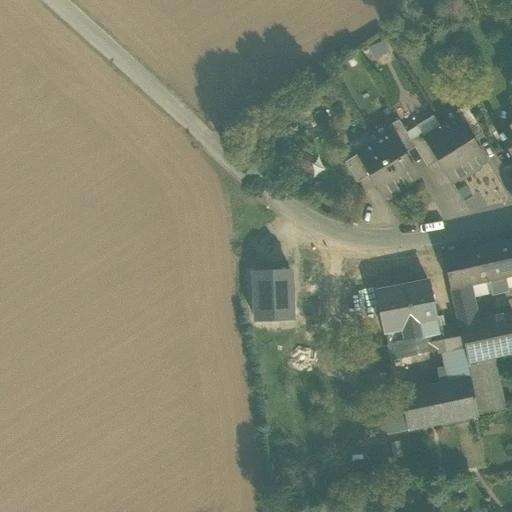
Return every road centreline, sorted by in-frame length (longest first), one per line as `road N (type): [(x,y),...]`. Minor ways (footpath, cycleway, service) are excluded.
road 1 (residential): [(204,135),(266,192),(339,232),(400,238),(511,213)]
road 2 (unclassified): [(52,0),(204,135)]
